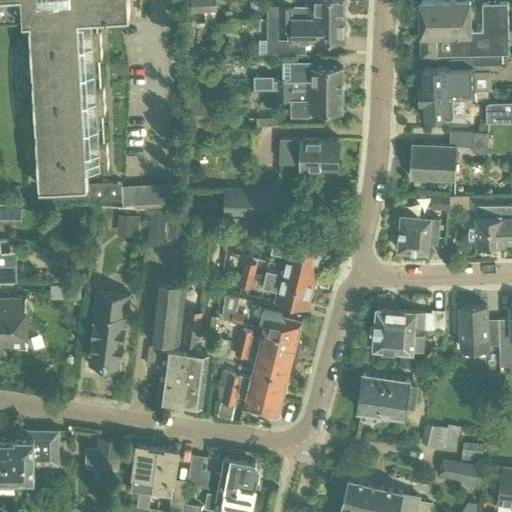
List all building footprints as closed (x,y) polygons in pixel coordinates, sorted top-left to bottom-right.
[(0,0),(0,24),(37,22),(38,32),(30,33),(32,65),(39,65),(41,87),(34,88),(35,120),(43,120),(44,143),(37,143),(39,175),(46,175),(47,186),(44,186),(45,201),(89,199),(121,199),(121,182),(88,182),(88,167),(109,166),(107,143),(99,143),(97,111),(105,111),(104,87),(96,88),(94,56),(102,56),(101,32),(93,33),(92,18),(129,16),(128,0),(0,0)] [(189,0),(190,12),(216,10),(215,0),(189,0)] [(306,0),(307,7),(295,6),(295,17),(307,17),(346,18),(345,0),(306,0)] [(419,0),(421,56),(451,55),(503,53),(509,53),(508,2),(483,3),(484,30),(472,30),(470,0),(419,0)] [(295,17),(295,6),(268,6),(268,17),(278,17),(295,17)] [(307,17),(295,17),(278,17),(278,28),(291,28),(291,39),(303,39),(345,39),(346,18),(307,17)] [(275,41),(267,41),(267,53),(291,53),(291,39),(275,39),(275,41)] [(216,57),(216,46),(195,47),(195,58),(216,57)] [(419,67),(420,91),(475,90),(474,70),(503,69),(503,53),(451,55),(451,66),(419,67)] [(199,70),(198,59),(186,59),(187,71),(199,70)] [(254,89),(276,89),(293,88),(304,89),(343,89),(343,66),(313,66),(313,60),(283,60),(282,78),(273,78),(273,75),(254,75),(254,89)] [(293,88),(276,89),(276,101),(292,101),(292,115),(309,115),(313,111),(343,111),(343,89),(304,89),(293,88)] [(475,90),(420,91),(421,115),(453,114),(453,99),(475,98),(475,90)] [(208,97),(185,97),(185,116),(208,116),(208,97)] [(487,103),(487,104),(487,121),(511,119),(511,99),(490,100),(489,101),(488,102),(487,103)] [(474,130),(473,145),(472,151),(488,151),(488,148),(489,137),(489,131),(474,130)] [(203,133),(193,141),(204,153),(213,146),(203,133)] [(282,160),(301,161),(301,167),(339,167),(340,138),(283,136),(283,149),(282,160)] [(411,176),(455,178),(457,144),(413,142),(411,176)] [(224,216),(252,216),(253,188),(225,187),(224,216)] [(431,210),(447,210),(448,197),(432,196),(431,210)] [(0,202),(0,217),(22,217),(21,202),(0,202)] [(511,203),(476,204),(476,244),(505,243),(505,240),(511,240),(511,203)] [(151,210),(147,244),(163,246),(167,212),(151,210)] [(428,251),(429,242),(438,243),(440,217),(432,217),(432,216),(401,213),(398,249),(428,251)] [(137,235),(139,216),(119,215),(118,233),(137,235)] [(185,236),(187,218),(170,216),(168,234),(185,236)] [(239,227),(252,228),(253,219),(239,218),(239,227)] [(252,228),(239,227),(238,237),(251,238),(252,228)] [(90,276),(102,278),(107,229),(95,228),(90,276)] [(273,243),(321,255),(325,238),(293,230),(291,239),(275,235),(273,243)] [(284,265),(317,273),(321,255),(273,243),(271,252),(286,255),(284,265)] [(78,254),(70,257),(70,266),(77,270),(84,267),(85,258),(78,254)] [(242,273),(255,276),(257,265),(244,262),(242,273)] [(0,280),(17,280),(17,264),(0,264),(0,280)] [(265,279),(312,291),(317,273),(284,265),(282,274),(267,270),(265,279)] [(75,282),(85,282),(85,273),(75,274),(75,282)] [(255,276),(242,273),(238,286),(251,289),(255,276)] [(148,338),(179,341),(185,283),(154,279),(148,338)] [(312,291),(265,279),(263,287),(278,290),(276,299),(308,307),(312,291)] [(69,298),(81,298),(81,283),(69,283),(69,298)] [(89,362),(120,366),(121,356),(122,356),(125,325),(126,315),(127,315),(130,294),(97,290),(95,311),(96,311),(94,321),(90,352),(91,352),(89,362)] [(27,346),(27,296),(0,296),(0,358),(5,355),(5,346),(27,346)] [(500,318),(500,344),(500,349),(500,365),(511,364),(511,304),(511,318),(500,318)] [(488,344),(500,344),(500,318),(488,318),(487,305),(461,305),(462,348),(488,348),(488,344)] [(268,328),(298,335),(302,319),(282,314),(283,311),(264,306),(261,318),(265,320),(263,327),(268,328)] [(375,324),(425,328),(445,330),(444,309),(432,308),(431,312),(416,311),(417,310),(377,306),(375,324)] [(183,344),(197,346),(202,312),(188,310),(183,344)] [(231,318),(243,321),(245,313),(233,310),(231,318)] [(425,328),(375,324),(373,347),(413,351),(413,350),(423,351),(425,328)] [(242,327),(239,341),(293,355),(298,335),(268,328),(263,327),(261,336),(251,334),(252,330),(242,327)] [(219,336),(226,338),(228,330),(221,328),(219,336)] [(226,338),(219,336),(217,336),(216,352),(227,353),(228,339),(226,338)] [(255,358),(253,367),(287,377),(293,355),(239,341),(235,357),(245,360),(246,355),(255,358)] [(159,397),(180,400),(187,349),(166,346),(159,397)] [(187,349),(180,400),(201,403),(208,352),(187,349)] [(400,357),(399,365),(412,366),(413,358),(400,357)] [(454,358),(454,370),(463,369),(462,358),(454,358)] [(221,382),(228,383),(245,388),(245,387),(282,397),(287,377),(253,367),(252,371),(250,377),(224,370),(221,382)] [(363,371),(358,409),(362,409),(378,412),(404,416),(405,405),(415,406),(418,384),(409,383),(409,378),(363,371)] [(245,388),(228,383),(223,401),(234,404),(236,395),(245,398),(243,405),(273,413),(279,409),(282,397),(245,387),(245,388)] [(440,425),(425,421),(421,441),(436,445),(440,425)] [(0,485),(15,486),(15,476),(35,476),(35,463),(58,463),(59,429),(18,428),(18,434),(17,434),(16,438),(0,437),(0,485)] [(99,435),(97,448),(105,449),(102,468),(119,470),(123,439),(99,435)] [(464,441),(461,458),(466,459),(482,461),(484,445),(464,441)] [(153,489),(159,446),(138,443),(133,474),(134,474),(132,486),(140,487),(137,505),(149,506),(152,489),(153,489)] [(159,446),(153,489),(172,492),(169,509),(182,511),(187,480),(174,478),(178,449),(159,446)] [(188,479),(192,479),(191,483),(207,486),(209,476),(201,475),(204,455),(192,453),(188,479)] [(225,455),(219,485),(221,485),(237,488),(239,477),(257,480),(259,467),(255,461),(225,455)] [(482,465),(461,462),(459,478),(479,482),(482,465)] [(511,467),(503,467),(499,500),(511,502),(511,467)] [(221,485),(219,485),(217,492),(209,491),(206,507),(234,511),(250,511),(257,480),(239,477),(237,488),(221,485)] [(381,511),(415,511),(419,499),(420,494),(350,477),(343,503),(345,503),(381,511)] [(333,511),(334,503),(300,499),(298,511),(333,511)] [(419,499),(415,511),(428,511),(431,502),(419,499)] [(183,511),(187,511),(199,511),(201,504),(184,501),(183,511)] [(381,511),(345,503),(342,511),(381,511)]
